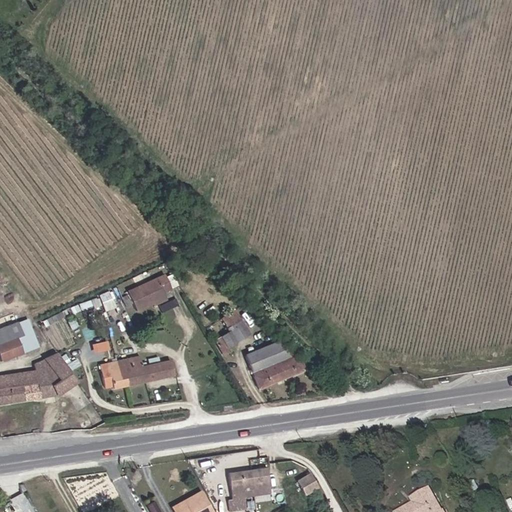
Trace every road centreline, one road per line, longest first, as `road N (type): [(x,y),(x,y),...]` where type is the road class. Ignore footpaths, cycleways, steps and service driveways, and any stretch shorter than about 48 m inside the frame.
road 1 (primary): [(0,466),(511,388)]
road 2 (unknown): [(268,425),(278,447),(310,460),(342,511)]
